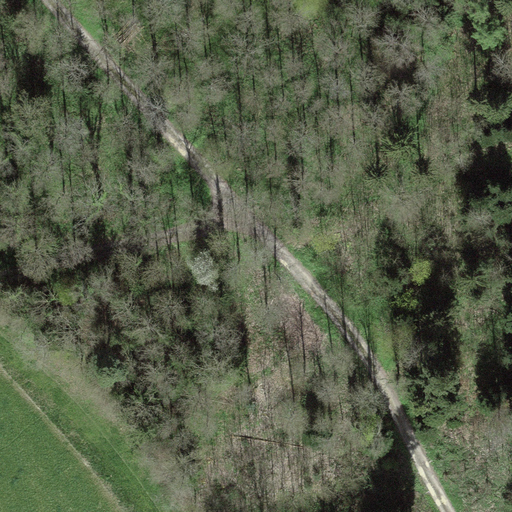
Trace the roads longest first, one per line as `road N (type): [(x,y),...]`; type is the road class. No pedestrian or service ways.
road 1 (track): [(441,511),(245,215),(58,0)]
road 2 (track): [(245,215),(103,244),(0,281)]
